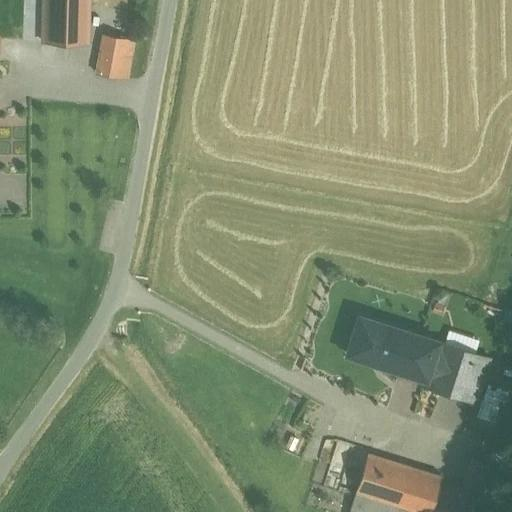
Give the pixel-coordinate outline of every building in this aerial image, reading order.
[(89,0),(44,0),(44,42),(88,43),(89,0)] [(135,40),(104,34),(97,74),(127,79),(135,40)] [(430,361),(436,344),(411,336),(411,333),(359,315),(347,352),(399,370),(405,353),(430,361)] [(436,342),(436,344),(430,361),(422,383),(473,401),(488,360),(436,342)] [(457,485),(364,450),(348,492),(400,511),(464,511),(471,496),(455,490),(457,485)] [(490,468),(466,459),(457,485),(455,490),(471,496),(477,499),(490,468)]
